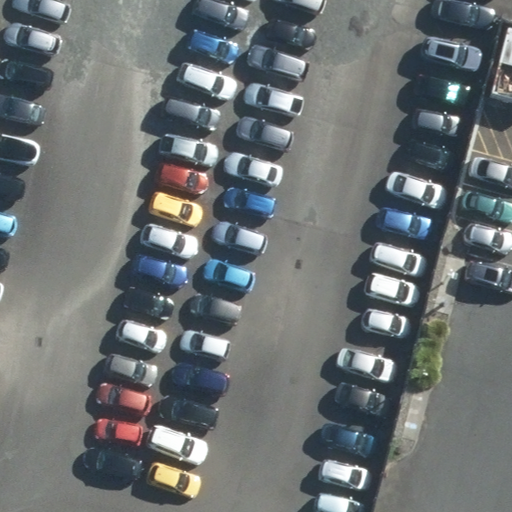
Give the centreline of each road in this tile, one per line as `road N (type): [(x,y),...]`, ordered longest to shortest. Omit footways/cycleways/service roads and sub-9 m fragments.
road 1 (unknown): [(17,440),(109,471),(181,468),(233,445),(262,382),(349,0)]
road 2 (unknown): [(115,0),(17,440)]
